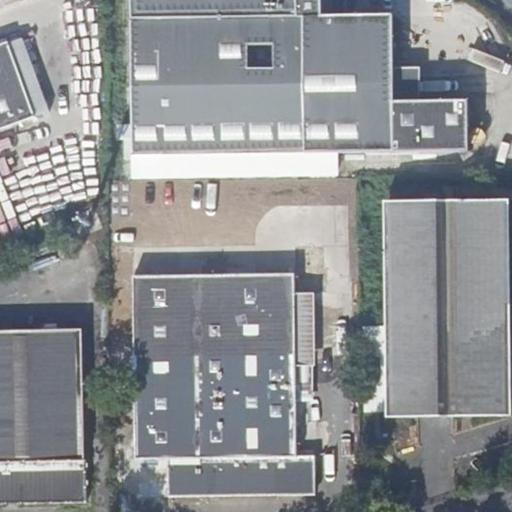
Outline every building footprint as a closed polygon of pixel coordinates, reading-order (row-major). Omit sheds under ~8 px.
[(299,18),(299,0),(131,0),(132,19),(299,18)] [(323,17),(322,0),(299,0),(299,18),(323,17)] [(394,26),(394,17),(323,17),(299,18),(132,19),(132,28),(394,26)] [(395,74),(394,26),(132,28),(133,92),(134,157),(183,155),(221,155),(311,154),(472,153),(471,102),(395,103),(395,74)] [(0,130),(34,119),(8,44),(0,46),(0,130)] [(311,179),(311,154),(221,155),(220,180),(311,179)] [(511,421),(511,322),(511,202),(391,204),(393,423),(511,421)] [(298,455),(296,276),(134,277),(134,461),(171,461),(171,496),(318,496),(317,456),(298,455)] [(84,460),(83,409),(87,408),(86,389),(82,389),(82,331),(0,332),(0,505),(88,505),(87,461),(84,460)]
